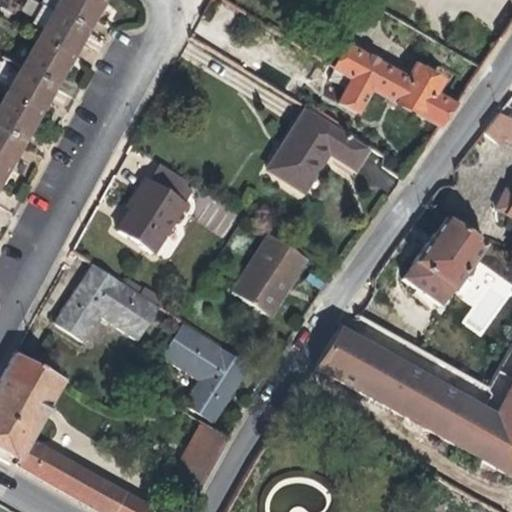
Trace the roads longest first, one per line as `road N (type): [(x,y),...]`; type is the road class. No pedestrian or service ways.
road 1 (residential): [(511,58),(277,394),(214,511)]
road 2 (residential): [(165,0),(164,33),(0,338)]
